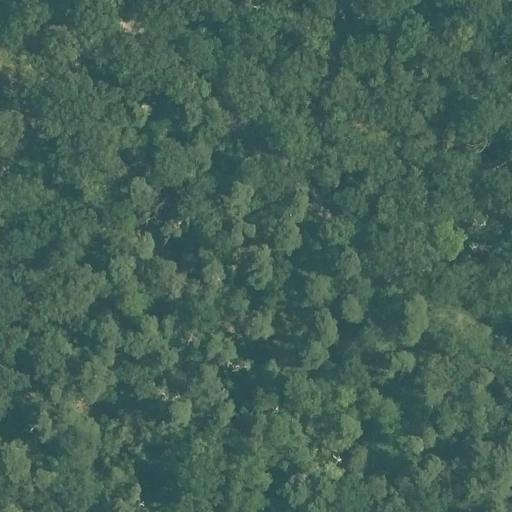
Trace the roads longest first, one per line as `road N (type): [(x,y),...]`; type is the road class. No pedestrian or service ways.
road 1 (unclassified): [(116,13),(435,313),(511,350)]
road 2 (unclassified): [(0,173),(116,13)]
